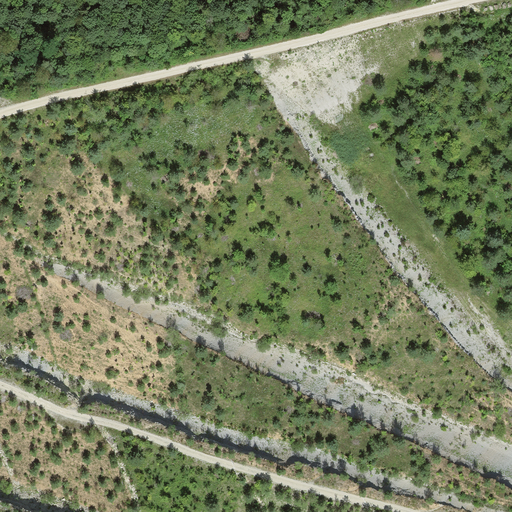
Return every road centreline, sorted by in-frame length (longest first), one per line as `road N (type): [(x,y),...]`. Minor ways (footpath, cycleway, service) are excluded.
road 1 (track): [(0,112),(472,0)]
road 2 (track): [(0,387),(400,511)]
